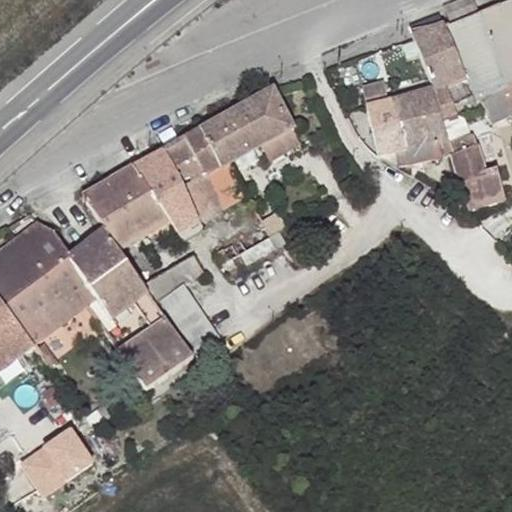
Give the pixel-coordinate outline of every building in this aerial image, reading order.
[(511,84),(511,9),(500,13),(498,8),(445,28),(467,81),(476,102),(479,100),(511,84)] [(441,16),(409,29),(412,37),(444,24),(441,16)] [(444,24),(412,37),(432,90),(441,122),(456,116),(446,87),(467,81),(445,28),(444,24)] [(362,89),(367,109),(386,102),(381,84),(362,89)] [(505,103),(511,99),(511,84),(479,100),(482,107),(491,125),(511,116),(505,103)] [(367,109),(379,158),(395,154),(398,169),(442,160),(440,145),(447,144),(441,122),(432,90),(386,102),(367,109)] [(271,94),(198,135),(218,171),(203,180),(221,212),(247,198),(228,166),(259,149),(291,131),(271,94)] [(456,116),(441,122),(447,144),(448,148),(473,139),(464,113),(456,116)] [(297,143),(291,131),(259,149),(266,161),(297,143)] [(198,135),(161,156),(181,191),(203,180),(218,171),(198,135)] [(450,158),(458,187),(460,187),(467,214),(505,202),(496,173),(485,176),(473,139),(448,148),(450,158)] [(448,148),(447,144),(442,145),(445,159),(450,158),(448,148)] [(104,232),(104,233),(116,252),(168,221),(178,237),(221,212),(203,180),(181,191),(161,156),(83,201),(104,232)] [(277,235),(285,231),(273,208),(257,216),(265,228),(271,238),(277,235)] [(16,243),(43,283),(70,262),(68,260),(69,259),(53,236),(37,227),(16,243)] [(283,246),(277,235),(271,238),(265,228),(214,256),(220,267),(223,265),(228,273),(234,270),(229,262),(239,256),(246,268),(283,246)] [(146,295),(142,289),(116,252),(104,233),(92,241),(124,289),(114,297),(106,288),(94,297),(97,301),(86,309),(104,334),(114,327),(110,323),(131,307),(146,295)] [(70,262),(94,297),(106,288),(114,297),(124,289),(92,241),(69,259),(68,260),(70,262)] [(16,243),(0,255),(0,305),(5,311),(43,283),(16,243)] [(190,348),(212,333),(183,289),(203,279),(192,260),(142,289),(146,295),(153,306),(159,303),(190,348)] [(5,311),(32,348),(42,341),(86,309),(97,301),(94,297),(70,262),(43,283),(5,311)] [(149,332),(165,322),(153,306),(146,295),(131,307),(149,332)] [(0,371),(32,348),(5,311),(0,305),(0,371)] [(144,393),(192,361),(185,351),(165,322),(149,332),(117,354),(144,393)] [(219,343),(212,333),(190,348),(197,358),(219,343)] [(42,341),(32,348),(45,365),(51,372),(60,365),(42,341)] [(218,349),(199,362),(207,372),(226,360),(218,349)] [(95,429),(121,410),(113,400),(87,419),(95,429)] [(84,437),(91,432),(95,429),(87,419),(77,427),(84,437)] [(40,497),(95,468),(73,428),(19,457),(40,497)]
